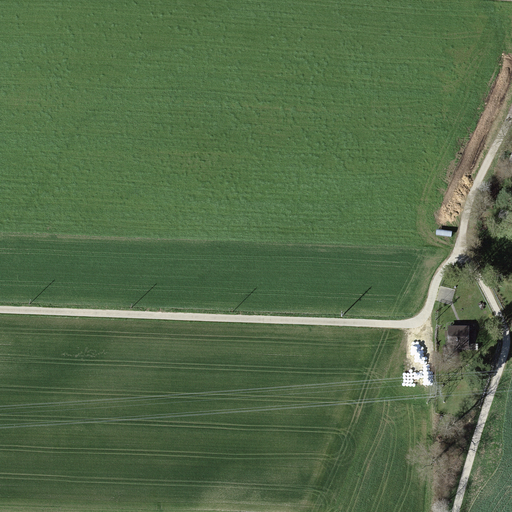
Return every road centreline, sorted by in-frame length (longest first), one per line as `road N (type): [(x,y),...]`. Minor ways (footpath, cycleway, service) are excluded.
road 1 (track): [(511,113),(479,175),(460,249),(437,278),(393,371),(339,434),(303,511)]
road 2 (track): [(418,320),(0,311)]
road 3 (track): [(460,249),(497,307),(505,342),(458,511)]
